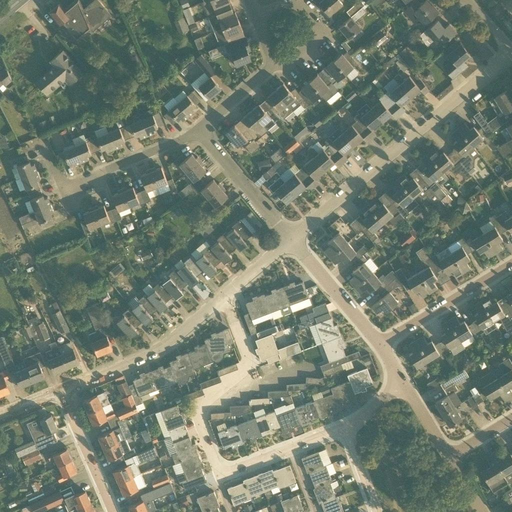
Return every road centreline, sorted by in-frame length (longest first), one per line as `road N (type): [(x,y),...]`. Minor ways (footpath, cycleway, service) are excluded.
road 1 (residential): [(292,244),(511,52)]
road 2 (residential): [(218,477),(198,417),(247,366),(220,301)]
road 3 (residential): [(43,149),(63,189),(199,133)]
road 4 (residential): [(59,395),(157,353),(220,301)]
road 5 (residential): [(379,344),(511,264)]
road 6 (residential): [(270,71),(322,36),(292,4),(254,22)]
road 7 (residential): [(292,244),(199,133)]
road 8 (residential): [(379,344),(292,244)]
road 9 (residential): [(112,511),(59,395)]
